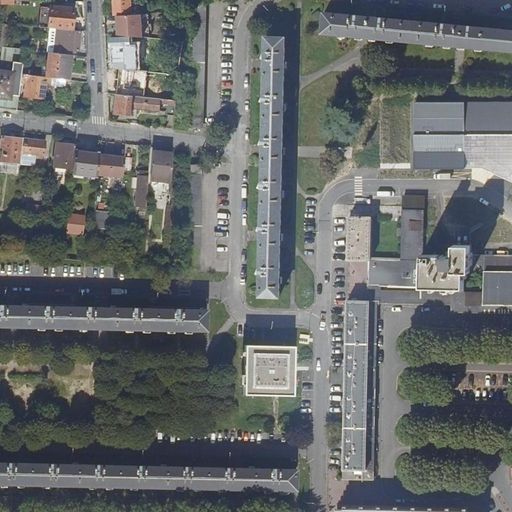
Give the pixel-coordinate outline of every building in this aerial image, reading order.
[(47,6),(47,8),(50,9),(50,6),(52,7),(53,1),(41,0),(40,6),(47,6)] [(113,0),(113,15),(117,15),(131,15),(130,0),(113,0)] [(191,0),(188,128),(202,128),(204,0),(191,0)] [(57,29),(72,30),(74,9),(52,7),(50,6),(50,9),(47,8),(40,7),(40,8),(38,27),(57,29)] [(511,30),(325,13),(323,32),(511,50),(511,30)] [(131,15),(117,15),(118,34),(142,37),(141,14),(131,15)] [(6,47),(9,25),(2,24),(0,42),(0,46),(2,47),(6,47)] [(78,51),(79,31),(72,30),(57,29),(54,53),(67,55),(68,50),(78,51)] [(114,68),(130,70),(130,55),(129,37),(110,38),(111,47),(112,47),(114,68)] [(263,188),(262,210),(281,210),(281,205),(285,37),(266,37),(265,51),(262,57),(265,58),(265,94),(264,94),(262,101),(265,102),(264,137),(263,137),(261,144),(264,145),(263,180),(262,180),(260,186),(263,188)] [(24,49),(6,47),(2,47),(0,61),(22,64),(24,49)] [(67,80),(69,80),(71,55),(67,55),(54,53),(49,53),(46,77),(67,80)] [(22,68),(21,74),(34,76),(35,69),(22,68)] [(138,90),(140,71),(118,70),(116,88),(138,90)] [(0,98),(11,100),(9,110),(17,111),(19,93),(20,82),(21,74),(0,71),(0,98)] [(21,74),(20,82),(25,83),(24,94),(24,96),(44,99),(45,85),(61,87),(66,87),(67,80),(46,77),(34,76),(21,74)] [(45,85),(44,99),(47,99),(48,87),(61,89),(61,87),(45,85)] [(149,96),(159,97),(160,90),(149,89),(149,96)] [(159,111),(160,99),(116,95),(114,114),(131,115),(132,108),(159,111)] [(0,98),(0,108),(9,110),(11,100),(0,98)] [(511,98),(416,99),(416,167),(467,167),(467,133),(511,133),(511,98)] [(175,115),(176,100),(167,99),(166,114),(175,115)] [(374,107),(372,167),(411,168),(411,155),(387,155),(387,135),(412,136),(412,108),(374,107)] [(511,133),(467,133),(467,167),(511,167),(511,133)] [(411,155),(412,136),(387,135),(387,155),(411,155)] [(20,164),(23,140),(2,137),(1,148),(2,148),(1,162),(20,164)] [(45,142),(23,140),(20,164),(33,165),(35,155),(44,156),(45,142)] [(72,169),(74,151),(75,146),(55,143),(54,154),(55,154),(54,167),(53,176),(61,176),(65,177),(72,177),(72,174),(72,169)] [(97,174),(99,155),(99,154),(74,151),(72,169),(72,174),(97,177),(97,174)] [(172,159),(172,154),(153,152),(151,170),(150,181),(170,184),(171,166),(172,159)] [(172,159),(171,166),(173,170),(181,170),(182,155),(172,154),(172,159)] [(122,177),(124,158),(99,155),(97,174),(122,177)] [(198,271),(201,166),(191,166),(190,175),(185,175),(183,270),(198,271)] [(145,212),(149,172),(138,172),(136,207),(140,208),(140,211),(145,212)] [(403,197),(403,207),(423,208),(423,197),(403,197)] [(42,219),(43,207),(28,205),(27,216),(42,219)] [(403,217),(403,207),(350,206),(350,216),(349,216),(349,217),(363,218),(370,218),(370,217),(403,217)] [(422,255),(423,208),(403,207),(403,217),(403,229),(398,229),(398,236),(402,236),(402,258),(422,259),(422,255)] [(109,212),(94,210),(92,225),(92,227),(107,229),(109,212)] [(281,210),(262,210),(261,224),(260,224),(258,230),(261,231),(261,266),(259,267),(257,273),(260,274),(260,296),(279,296),(281,210)] [(84,217),(68,215),(67,219),(66,231),(66,233),(82,235),(84,217)] [(363,218),(349,217),(348,260),(364,260),(365,226),(363,226),(363,218)] [(369,260),(370,218),(363,218),(363,226),(365,226),(364,260),(348,260),(348,270),(369,271),(369,260)] [(57,230),(66,231),(67,219),(65,219),(64,222),(58,221),(57,230)] [(444,255),(422,255),(422,259),(423,259),(421,287),(464,288),(465,272),(471,272),(471,255),(470,255),(471,246),(454,246),(454,257),(444,257),(444,255)] [(511,256),(471,255),(471,272),(484,272),(484,293),(479,293),(479,296),(464,295),(464,302),(466,304),(472,304),(473,304),(483,303),(484,304),(511,304),(511,256)] [(423,259),(422,259),(402,258),(402,260),(369,260),(369,271),(368,286),(380,286),(421,287),(423,259)] [(376,302),(421,303),(421,292),(379,291),(380,286),(368,286),(368,291),(348,291),(347,300),(370,301),(367,470),(367,471),(347,470),(344,470),(343,479),(366,479),(372,480),(372,470),(376,302)] [(451,311),(463,311),(463,304),(463,295),(464,295),(479,296),(479,293),(421,292),(421,303),(449,303),(449,304),(451,304),(451,311)] [(511,304),(484,304),(483,303),(473,304),(472,304),(466,304),(464,302),(464,295),(463,295),(463,304),(463,311),(511,311),(511,304)] [(367,471),(367,470),(370,301),(347,300),(344,470),(347,470),(367,471)] [(0,326),(206,331),(206,311),(0,306),(0,326)] [(292,397),(293,348),(245,347),(244,396),(276,396),(292,397)] [(257,398),(257,416),(273,416),(274,398),(257,398)] [(294,491),(295,471),(229,470),(142,468),(72,466),(0,464),(0,486),(72,487),(142,489),(229,490),(294,491)]
